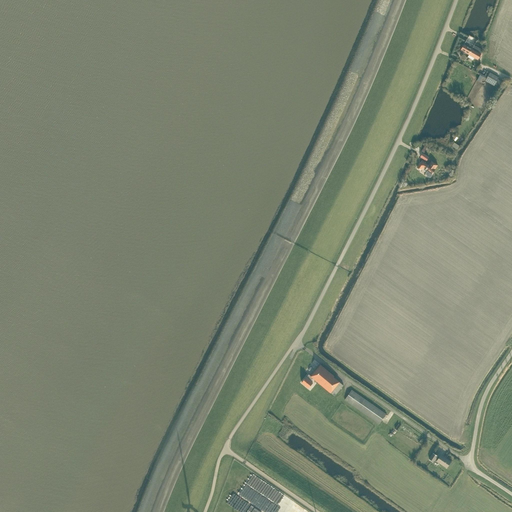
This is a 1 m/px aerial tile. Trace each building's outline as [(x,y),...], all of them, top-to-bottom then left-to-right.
[(469,35),(465,41),(474,46),(477,40),(469,35)] [(460,51),(477,60),(483,51),(474,46),(465,41),(460,51)] [(486,78),(495,83),(498,78),(489,73),(486,78)] [(426,162),(429,158),(421,152),(418,156),(426,162)] [(431,161),(428,165),(425,163),(425,162),(422,160),(417,168),(421,170),(422,167),(425,169),(425,170),(427,171),(425,174),(430,178),(432,175),(435,170),(438,165),(431,161)] [(306,378),(304,380),(302,383),(308,388),(313,383),(310,381),(313,379),(330,393),(334,396),(343,386),(333,377),(334,376),(320,365),(311,376),(309,375),(306,378)] [(379,424),(386,414),(352,390),(345,400),(379,424)] [(437,456),(433,453),(429,459),(433,462),(437,456)] [(446,468),(451,462),(441,455),(436,461),(446,468)]
